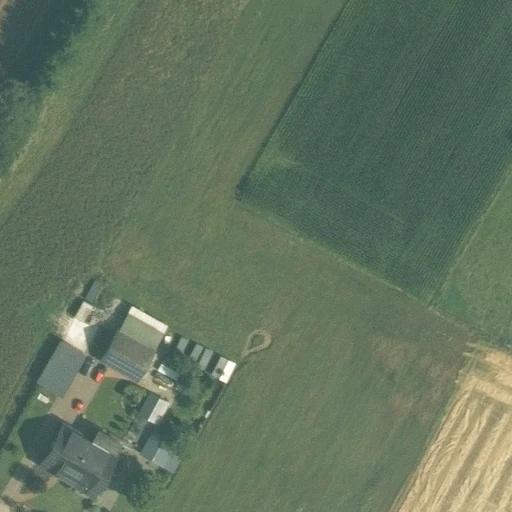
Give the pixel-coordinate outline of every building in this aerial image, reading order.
[(89,299),(109,309),(118,292),(97,282),(89,299)] [(153,349),(116,328),(99,358),(136,379),(153,349)] [(75,363),(54,351),(37,382),(58,394),(75,363)] [(221,357),(215,376),(231,381),(236,361),(221,357)] [(156,378),(174,388),(184,369),(166,360),(156,378)] [(141,413),(161,423),(172,400),(151,391),(141,413)] [(115,454),(62,424),(39,463),(93,493),(115,454)] [(139,461),(171,477),(184,451),(152,435),(139,461)]
